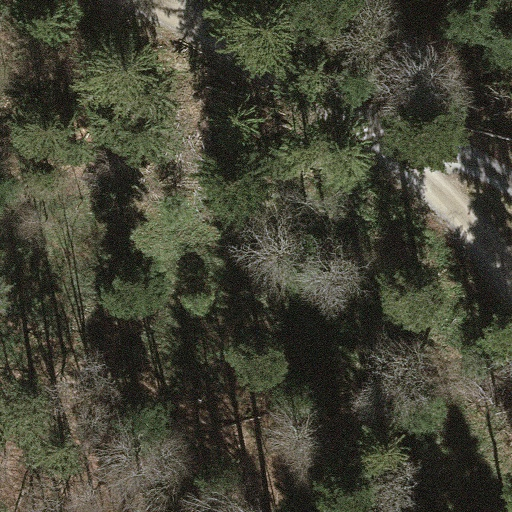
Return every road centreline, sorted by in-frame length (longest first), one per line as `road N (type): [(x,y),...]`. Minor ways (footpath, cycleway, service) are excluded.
road 1 (unclassified): [(511,252),(390,139),(244,39),(169,0)]
road 2 (track): [(511,186),(390,139)]
